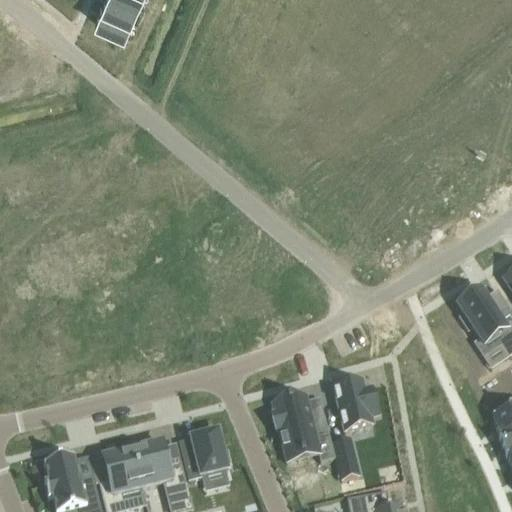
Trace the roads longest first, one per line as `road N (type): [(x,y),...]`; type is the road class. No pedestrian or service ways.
road 1 (residential): [(4,0),(370,303)]
road 2 (residential): [(370,303),(299,344),(222,374),(0,426)]
road 3 (residential): [(511,217),(370,303)]
